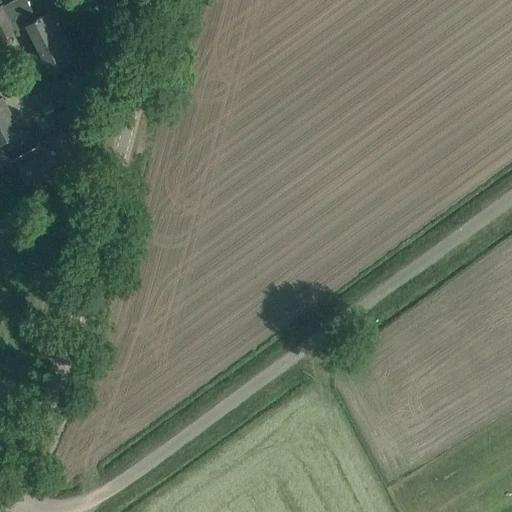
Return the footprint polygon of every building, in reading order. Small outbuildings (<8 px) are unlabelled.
[(0,35),(14,29),(1,4),(0,4),(0,35)] [(49,72),(74,59),(51,12),(41,18),(36,18),(25,23),(37,48),(20,57),(28,73),(45,64),(49,72)] [(20,133),(1,96),(0,96),(0,143),(1,143),(20,133)] [(90,172),(66,127),(38,142),(43,152),(16,166),(29,190),(66,170),(73,181),(90,172)] [(1,143),(0,143),(0,162),(5,173),(14,168),(10,160),(1,143)]
